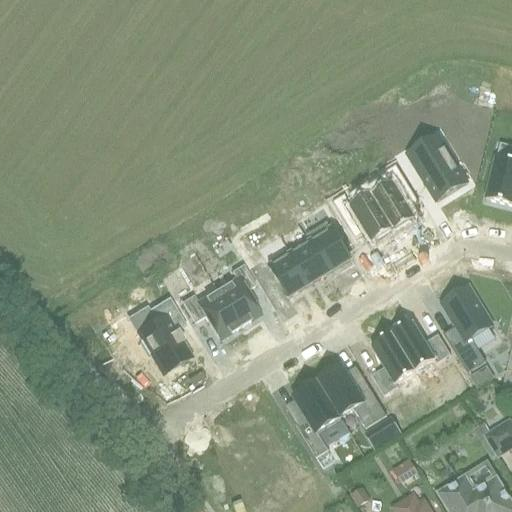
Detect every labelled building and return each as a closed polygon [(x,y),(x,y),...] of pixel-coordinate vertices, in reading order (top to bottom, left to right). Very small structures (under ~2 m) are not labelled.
[(438,139),(408,158),(414,168),(437,205),(468,186),(445,149),(438,139)] [(497,162),(487,203),(511,209),(511,165),(497,162)] [(419,206),(397,169),(385,177),(391,187),(373,198),(372,196),(371,197),(395,236),(415,224),(408,212),(419,206)] [(373,247),(393,235),(394,237),(395,236),(371,197),(352,209),(345,199),(334,206),(356,242),(367,236),(373,247)] [(328,226),(307,239),(309,242),(330,276),(351,263),(328,226)] [(309,242),(289,254),(310,289),(330,276),(309,242)] [(289,254),(268,267),(289,301),(310,289),(289,254)] [(237,284),(218,296),(240,332),(261,319),(246,296),(256,289),(244,269),(232,276),(237,284)] [(442,308),(456,330),(444,338),(468,377),(486,365),(472,342),(493,329),(469,291),(442,308)] [(194,300),(182,307),(195,327),(205,321),(220,344),(240,332),(218,296),(199,308),(194,300)] [(154,326),(139,336),(144,344),(141,347),(149,360),(152,358),(165,378),(190,362),(182,348),(185,346),(179,336),(175,338),(171,331),(183,323),(182,322),(170,303),(150,315),(148,317),(154,326)] [(413,326),(393,339),(416,376),(435,364),(437,368),(451,359),(439,338),(426,346),(413,326)] [(385,372),(372,380),(384,400),(399,391),(396,388),(416,376),(393,339),(372,351),(385,372)] [(318,385),(317,385),(317,386),(318,386),(340,421),(341,421),(354,413),(366,432),(387,419),(370,392),(359,399),(345,377),(341,370),(339,372),(337,368),(325,376),(327,379),(318,385)] [(487,371),(472,380),(478,391),(493,381),(487,371)] [(511,375),(507,375),(503,391),(511,397),(511,375)] [(297,399),(295,400),(297,403),(307,421),(296,428),(317,461),(329,453),(328,451),(320,439),(343,425),(341,421),(340,421),(318,386),(317,386),(309,391),(307,388),(295,395),(297,399)] [(392,421),(367,437),(376,453),(402,437),(392,421)] [(498,460),(511,451),(511,429),(509,425),(486,440),(498,460)] [(408,490),(425,480),(415,464),(398,474),(408,490)] [(511,511),(511,506),(497,482),(475,496),(465,481),(439,497),(447,511),(511,511)] [(368,503),(361,493),(352,499),(358,509),(368,503)] [(427,511),(423,505),(419,508),(413,498),(394,510),(394,511),(427,511)]
